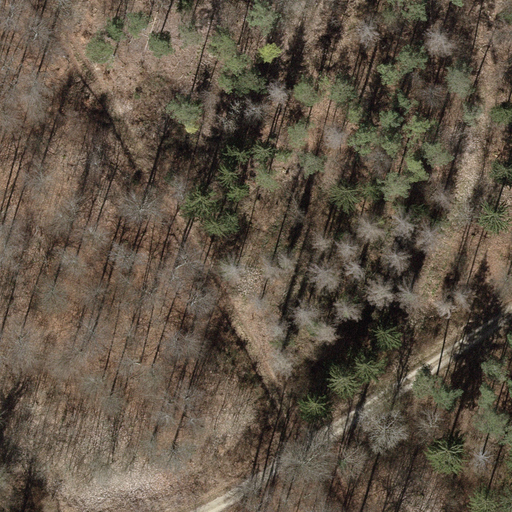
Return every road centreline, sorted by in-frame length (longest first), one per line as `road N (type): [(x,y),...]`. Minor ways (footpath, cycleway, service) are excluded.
road 1 (track): [(364,511),(48,0)]
road 2 (track): [(511,325),(203,511)]
